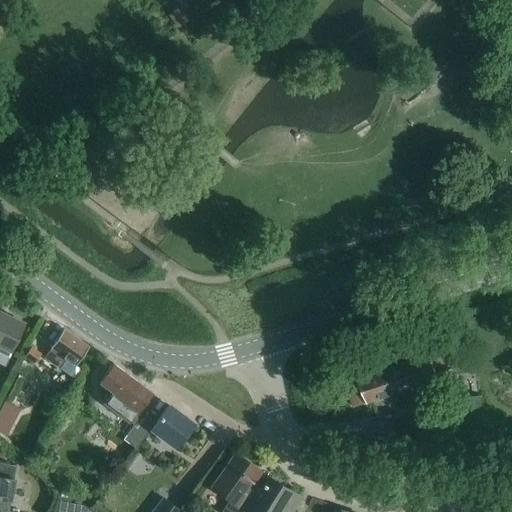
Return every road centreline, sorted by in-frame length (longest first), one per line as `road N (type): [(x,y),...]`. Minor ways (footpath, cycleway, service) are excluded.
road 1 (tertiary): [(0,258),(136,353),(194,362),(259,345)]
road 2 (unclassified): [(460,487),(302,467),(284,437),(259,345)]
road 3 (tertiary): [(259,345),(511,265)]
